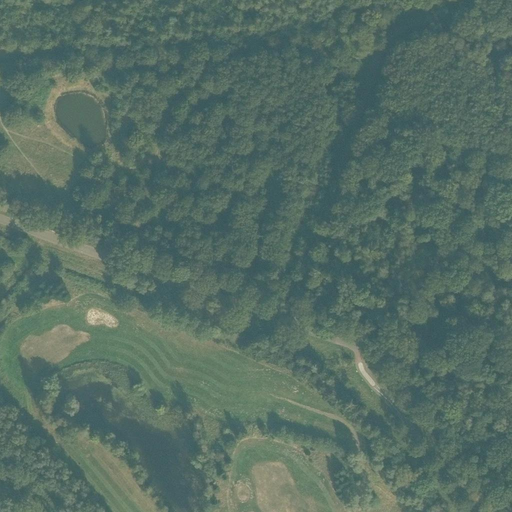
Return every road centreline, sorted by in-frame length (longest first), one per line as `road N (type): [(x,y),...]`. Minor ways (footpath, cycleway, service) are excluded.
road 1 (unclassified): [(287,323),(380,55),(391,33),(424,20)]
road 2 (unclassified): [(287,323),(0,221)]
road 3 (unclassified): [(511,403),(287,323)]
